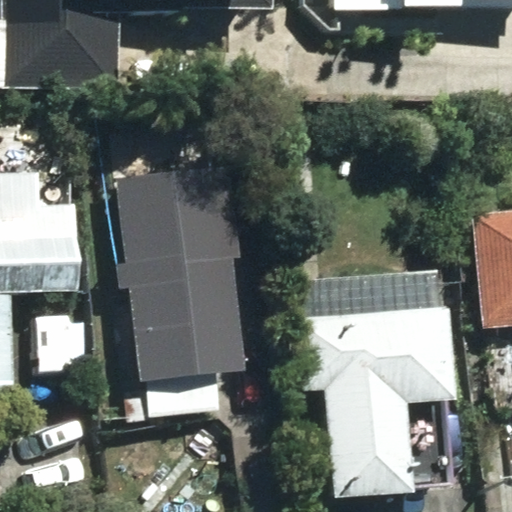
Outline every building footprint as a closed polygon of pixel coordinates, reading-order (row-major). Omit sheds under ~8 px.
[(0,0),(0,92),(107,97),(109,20),(163,23),(163,18),(249,21),(250,0),(0,0)] [(143,389),(145,421),(205,417),(202,384),(226,382),(218,268),(223,268),(216,179),(109,188),(114,272),(107,272),(109,297),(120,297),(126,391),(143,389)] [(0,302),(59,302),(58,215),(26,214),(26,182),(0,182),(0,302)] [(511,332),(511,217),(461,222),(470,336),(511,332)] [(310,397),(315,506),(390,503),(389,497),(438,495),(430,323),(423,323),(421,282),(294,287),(297,328),(286,330),(288,398),(310,397)] [(32,320),(33,385),(72,384),(71,319),(32,320)]
